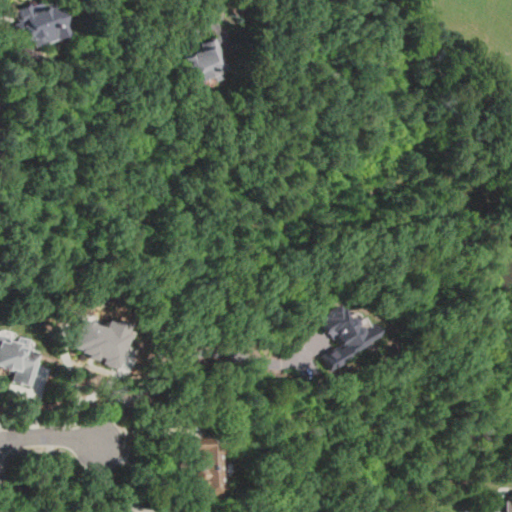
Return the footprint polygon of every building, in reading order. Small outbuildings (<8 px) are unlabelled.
[(7,8),(11,20),(7,22),(13,37),(17,35),(19,39),(23,38),(26,45),(46,37),(47,39),(61,34),(47,0),(36,0),(22,6),(21,2),(7,8)] [(218,36),(204,41),(206,46),(184,55),(188,64),(185,65),(187,69),(180,72),(185,84),(230,66),(218,36)] [(318,354),(327,368),(379,336),(369,320),(357,328),(341,301),(316,316),(334,345),(318,354)] [(70,346),(78,317),(102,324),(103,319),(113,322),(114,319),(127,322),(123,333),(127,335),(117,368),(101,363),(103,357),(97,355),(96,360),(86,357),(87,354),(78,351),(79,348),(70,346)] [(0,365),(11,368),(8,381),(29,385),(36,352),(27,350),(29,339),(0,333),(0,365)] [(223,495),(221,446),(209,446),(209,436),(189,436),(191,496),(223,495)]
